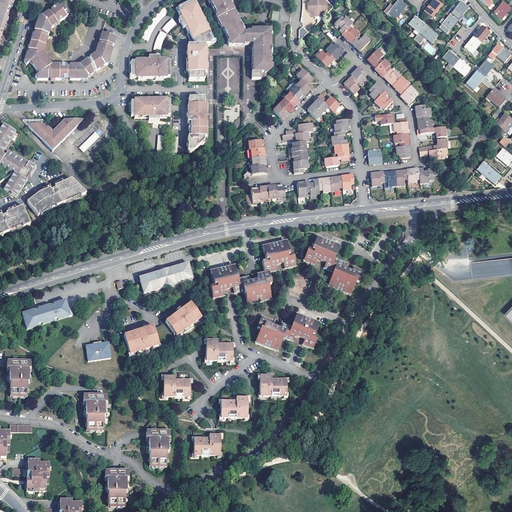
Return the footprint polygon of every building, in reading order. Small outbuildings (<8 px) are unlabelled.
[(0,0),(0,37),(1,34),(0,33),(0,30),(2,31),(4,24),(7,15),(5,14),(8,7),(10,8),(12,2),(13,2),(13,0),(0,0)] [(232,47),(243,47),(243,46),(243,34),(245,33),(239,21),(235,12),(233,8),(229,0),(206,0),(213,14),(214,14),(214,15),(215,16),(214,17),(217,24),(217,25),(218,27),(219,27),(220,30),(221,30),(223,34),(224,33),(226,37),(225,38),(227,42),(226,43),(228,47),(232,48),(232,47)] [(314,17),(321,17),(327,11),(327,4),(323,0),(310,0),(307,4),(307,11),(314,17)] [(424,13),(431,19),(442,6),(435,0),(424,13)] [(479,0),(489,8),(492,4),(491,2),(492,0),(479,0)] [(385,10),(396,20),(407,7),(399,1),(393,7),(390,5),(385,10)] [(204,77),(207,77),(206,65),(206,59),(206,51),(206,48),(209,47),(212,47),(211,44),(215,44),(194,2),(176,10),(181,20),(183,19),(184,22),(188,29),(186,30),(194,47),(187,47),(188,75),(189,75),(189,82),(204,82),(204,77)] [(469,9),(461,3),(456,9),(453,6),(447,13),(451,15),(458,22),(469,9)] [(494,14),(502,20),(511,10),(503,3),(494,14)] [(55,25),(54,25),(57,23),(58,24),(66,18),(64,15),(66,13),(63,8),(58,10),(56,7),(49,11),(50,12),(49,13),(48,14),(47,12),(40,16),(49,29),(55,25)] [(143,42),(149,44),(151,37),(154,33),(155,29),(158,26),(160,24),(164,19),(167,16),(169,14),(165,9),(163,11),(159,15),(155,20),(153,23),(150,26),(148,30),(145,35),(143,42)] [(272,11),(270,28),(276,29),(279,12),(272,11)] [(95,54),(102,35),(106,22),(100,17),(93,15),(83,45),(82,46),(72,53),(80,65),(87,60),(88,59),(89,58),(95,54)] [(438,29),(446,36),(458,22),(451,15),(438,29)] [(31,34),(29,41),(43,46),(45,39),(44,38),(45,35),(47,36),(49,29),(40,16),(37,18),(33,31),(34,31),(33,33),(33,35),(31,34)] [(466,28),(474,21),(471,17),(466,21),(465,19),(461,22),(466,28)] [(341,31),(340,32),(342,34),(343,35),(350,29),(353,25),(347,19),(345,21),(341,18),(334,25),(341,31)] [(415,18),(408,25),(415,31),(413,33),(417,36),(425,27),(415,18)] [(168,25),(164,30),(168,34),(173,30),(176,26),(173,21),(168,25)] [(413,40),(420,46),(422,42),(421,41),(423,39),(431,45),(438,38),(425,27),(417,36),(413,40)] [(299,31),(299,42),(308,33),(303,28),(302,28),(299,31)] [(481,44),(484,47),(488,42),(485,40),(490,34),(482,28),(473,38),(481,44)] [(251,74),(251,80),(253,80),(260,80),(261,80),(266,75),(267,75),(272,70),(272,69),(272,66),(271,66),(271,31),(271,29),(265,30),(255,30),(250,30),(250,32),(247,32),(245,33),(243,34),(243,46),(248,46),(248,45),(251,45),(251,47),(251,74)] [(350,29),(343,35),(347,39),(346,40),(348,42),(349,41),(350,43),(352,44),(358,38),(359,37),(360,35),(357,32),(356,33),(353,30),(352,31),(350,29)] [(95,54),(89,58),(95,72),(102,67),(106,66),(111,51),(110,50),(110,48),(111,47),(112,47),(115,40),(113,39),(114,37),(111,36),(110,33),(106,35),(105,36),(102,35),(99,43),(100,44),(99,47),(98,46),(95,54)] [(154,51),(161,51),(162,47),(163,43),(167,37),(162,33),(158,39),(156,45),(154,51)] [(359,51),(360,52),(370,42),(367,39),(366,40),(363,37),(362,37),(364,39),(361,41),(358,38),(352,44),(354,46),(354,47),(354,48),(355,47),(357,49),(356,50),(357,50),(358,49),(359,51)] [(464,49),(475,57),(478,53),(475,51),(481,44),(473,38),(464,49)] [(29,62),(33,68),(45,60),(41,54),(43,46),(29,41),(26,49),(28,50),(28,51),(27,53),(25,52),(22,62),(25,66),(29,62)] [(424,48),(432,55),(436,50),(428,44),(424,48)] [(334,48),(333,46),(327,52),(329,54),(335,60),(336,61),(338,58),(341,55),(342,56),(345,53),(337,46),(334,48)] [(492,53),(504,64),(510,57),(498,46),(492,53)] [(378,51),(368,61),(370,62),(371,63),(370,64),(370,65),(371,64),(376,69),(375,69),(376,70),(383,63),(380,61),(382,58),(383,58),(384,58),(380,55),(381,54),(378,51)] [(317,59),(326,68),(329,65),(330,66),(331,64),(335,60),(329,54),(326,57),(323,54),(325,53),(324,52),(321,56),(320,55),(317,59)] [(448,52),(442,59),(452,68),(459,61),(448,52)] [(170,56),(160,56),(160,58),(153,58),(149,58),(149,57),(131,57),(131,83),(170,82),(170,56)] [(88,59),(87,60),(92,74),(94,73),(95,72),(89,58),(88,59)] [(45,60),(33,68),(38,74),(34,78),(36,81),(46,81),(46,79),(47,79),(49,79),(49,81),(57,81),(57,66),(50,66),(45,60)] [(87,78),(92,74),(87,60),(80,65),(79,66),(69,66),(69,68),(65,68),(65,66),(57,66),(57,81),(65,81),(65,79),(67,79),(68,79),(68,81),(85,81),(87,78)] [(390,67),(385,61),(383,63),(376,70),(379,74),(384,78),(385,77),(391,71),(388,69),(390,67)] [(452,68),(463,77),(470,70),(459,61),(452,68)] [(493,68),(486,62),(477,72),(484,78),(486,80),(490,76),(488,75),(493,68)] [(365,79),(367,76),(359,68),(356,71),(357,72),(355,75),(352,78),(358,84),(361,86),(367,80),(365,79)] [(305,87),(309,84),(313,80),(304,71),(297,78),(302,83),(305,87)] [(391,84),(394,87),(402,78),(399,74),(398,75),(394,72),(393,73),(391,71),(385,77),(387,80),(389,81),(388,83),(390,84),(391,84)] [(466,85),(473,91),(484,78),(477,72),(466,85)] [(345,87),(354,96),(357,93),(356,92),(360,88),(359,88),(358,89),(356,86),(358,84),(352,78),(350,80),(350,79),(349,80),(350,81),(349,82),(347,83),(347,82),(346,83),(347,84),(345,87)] [(401,93),(403,95),(409,89),(407,87),(407,86),(405,83),(406,82),(402,78),(394,87),(396,90),(397,92),(399,92),(401,93)] [(308,94),(310,92),(305,87),(302,83),(296,89),(305,97),(308,94)] [(316,91),(309,84),(305,87),(310,92),(313,94),(316,91)] [(370,92),(372,94),(370,96),(376,102),(384,93),(385,93),(380,89),(377,85),(370,92)] [(403,100),(409,106),(416,99),(416,98),(415,99),(413,97),(415,94),(416,95),(417,95),(413,91),(414,91),(411,87),(409,89),(403,95),(401,97),(402,98),(404,100),(403,100)] [(302,101),(305,98),(305,97),(296,89),(296,88),(290,94),(291,95),(300,104),(302,101)] [(485,98),(491,103),(498,109),(505,101),(501,98),(492,90),(485,98)] [(381,110),(383,108),(386,110),(393,103),(387,97),(386,95),(384,93),(376,102),(374,103),(381,110)] [(300,104),(291,95),(285,101),(294,110),(297,107),(300,104)] [(325,106),(328,103),(321,96),(318,99),(325,106)] [(161,119),(168,119),(171,119),(171,100),(133,99),(133,118),(136,118),(136,119),(150,119),(150,121),(150,123),(156,123),(161,123),(161,121),(161,119)] [(315,102),(317,104),(315,105),(314,107),(322,115),(328,109),(325,106),(318,99),(315,102)] [(329,102),(328,103),(325,106),(328,109),(333,115),(340,108),(332,99),(329,102)] [(205,138),(206,138),(207,125),(207,114),(207,107),(206,107),(205,100),(190,100),(190,107),(189,107),(189,125),(191,125),(191,127),(191,136),(191,139),(189,139),(189,153),(194,153),(205,143),(205,138)] [(294,110),(285,101),(280,107),(287,115),(289,113),(290,112),(293,115),(296,112),(294,110)] [(274,113),(284,123),(287,120),(284,118),(286,116),(287,115),(280,107),(274,113)] [(308,113),(317,121),(322,115),(314,107),(311,109),(308,113)] [(425,107),(415,108),(415,109),(416,109),(416,111),(415,111),(415,112),(416,112),(416,113),(417,115),(416,115),(416,116),(417,116),(418,120),(429,118),(432,118),(431,113),(430,114),(429,109),(429,110),(425,111),(425,107)] [(52,117),(41,118),(42,139),(44,139),(44,142),(52,141),(52,139),(60,138),(60,142),(73,142),(73,138),(76,138),(76,141),(88,140),(88,137),(96,137),(96,140),(106,139),(106,137),(107,137),(106,114),(93,115),(93,113),(86,113),(86,115),(60,116),(60,115),(52,115),(52,117)] [(493,124),(505,134),(508,130),(507,128),(511,121),(504,115),(499,121),(497,120),(493,124)] [(381,127),(394,125),(393,123),(393,121),(393,120),(393,118),(391,119),(390,117),(375,118),(375,123),(380,122),(381,127)] [(420,128),(420,131),(433,130),(432,122),(429,122),(429,118),(418,120),(418,124),(419,124),(420,128)] [(335,127),(336,135),(345,134),(348,133),(347,126),(351,125),(351,122),(337,123),(337,126),(335,127)] [(0,164),(13,172),(14,173),(4,189),(16,197),(35,167),(28,163),(28,164),(8,152),(5,156),(2,154),(11,139),(15,142),(20,134),(3,124),(0,128),(0,164)] [(394,125),(395,133),(397,133),(398,137),(407,136),(409,136),(408,132),(407,132),(406,128),(406,124),(397,125),(394,125)] [(312,126),(300,127),(300,133),(300,135),(309,134),(314,134),(313,129),(312,129),(312,126)] [(418,132),(418,136),(419,136),(429,135),(432,135),(435,134),(435,137),(436,139),(446,138),(445,132),(444,132),(443,129),(433,130),(420,131),(418,132)] [(310,139),(309,134),(300,135),(297,136),(297,138),(297,140),(297,143),(299,143),(300,145),(306,144),(309,144),(309,139),(310,139)] [(332,139),(333,148),(335,148),(347,147),(346,143),(343,143),(343,138),(346,138),(345,134),(336,135),(335,135),(335,139),(332,139)] [(395,141),(396,146),(396,145),(400,145),(400,148),(409,148),(409,147),(408,140),(407,140),(407,138),(407,136),(398,137),(393,137),(394,142),(395,141)] [(504,136),(499,142),(505,147),(510,141),(504,136)] [(437,147),(430,148),(430,152),(446,151),(445,146),(447,146),(446,141),(436,142),(437,147)] [(264,146),(263,142),(249,143),(250,152),(251,152),(261,151),(260,149),(260,147),(264,146)] [(300,145),(295,145),(295,150),(289,150),(290,155),(306,153),(305,149),(306,149),(306,144),(300,145)] [(335,148),(335,157),(338,156),(338,159),(341,159),(348,158),(347,152),(347,147),(335,148)] [(400,157),(400,160),(410,159),(409,153),(409,148),(400,148),(397,149),(398,157),(400,157)] [(495,157),(507,166),(511,159),(511,157),(502,149),(495,157)] [(261,151),(251,152),(252,160),(264,158),(264,154),(263,151),(261,151)] [(446,151),(430,152),(431,156),(431,159),(431,162),(445,160),(446,155),(446,151)] [(308,162),(307,157),(306,157),(306,153),(290,155),(290,159),(296,159),(296,164),(308,162)] [(369,154),(370,166),(373,165),(374,166),(375,166),(377,166),(377,165),(383,164),(381,155),(378,155),(378,154),(374,154),(373,153),(369,154)] [(264,158),(252,160),(253,168),(262,167),(265,167),(265,162),(264,158)] [(326,166),(326,169),(339,168),(338,162),(338,159),(324,161),(325,166),(326,166)] [(295,173),(295,175),(304,174),(304,171),(307,171),(307,172),(308,172),(308,167),(309,167),(308,162),(296,164),(295,164),(295,168),(294,168),(294,169),(295,172),(295,173)] [(476,171),(493,186),(500,178),(482,163),(476,171)] [(122,166),(76,184),(86,195),(92,201),(131,185),(126,175),(122,166)] [(251,168),(252,176),(267,174),(266,171),(263,171),(263,169),(262,167),(253,168),(251,168)] [(408,181),(409,185),(416,184),(416,182),(420,181),(419,172),(419,170),(415,171),(415,172),(411,172),(407,173),(408,181)] [(432,171),(428,171),(428,173),(423,174),(423,171),(419,172),(420,181),(420,185),(429,184),(429,181),(433,181),(432,171)] [(395,174),(397,188),(401,188),(401,186),(406,186),(406,185),(405,185),(404,182),(408,181),(407,173),(407,172),(406,172),(404,173),(404,172),(403,172),(403,173),(402,173),(400,173),(399,173),(399,174),(395,174)] [(371,176),(373,188),(377,188),(377,186),(381,186),(381,185),(385,184),(384,174),(383,174),(383,175),(378,176),(378,175),(376,175),(375,175),(375,176),(371,176)] [(392,187),(392,189),(397,188),(395,174),(392,175),(392,174),(391,174),(389,174),(388,175),(388,174),(387,174),(387,175),(384,175),(384,174),(385,184),(388,184),(388,187),(387,188),(392,187)] [(351,186),(354,186),(353,177),(346,178),(343,179),(342,179),(342,180),(343,190),(343,193),(348,192),(348,191),(351,191),(351,186)] [(40,195),(28,204),(39,219),(50,210),(55,208),(57,208),(66,204),(67,202),(79,197),(81,197),(86,195),(76,184),(71,180),(55,188),(56,190),(52,192),(49,193),(48,191),(40,195)] [(339,190),(343,190),(342,180),(336,180),(330,181),(332,193),(340,192),(339,190)] [(323,194),(332,193),(330,181),(326,182),(319,182),(320,192),(323,192),(323,194)] [(311,196),(320,196),(320,192),(319,182),(314,182),(314,183),(314,185),(311,185),(310,185),(309,183),(306,184),(306,185),(307,194),(310,194),(311,196)] [(298,186),(299,198),(307,198),(307,194),(306,185),(302,185),(298,186)] [(269,201),(277,200),(276,189),(274,189),(271,190),(270,188),(268,189),(269,201)] [(286,200),(284,188),(281,188),(276,189),(277,200),(278,201),(286,200)] [(261,201),(269,201),(268,189),(265,189),(265,190),(263,191),(260,191),(261,201)] [(252,192),(252,197),(253,204),(261,203),(261,201),(260,191),(256,191),(252,192)] [(2,215),(0,215),(0,235),(1,235),(3,235),(11,232),(11,231),(22,226),(23,229),(30,226),(23,207),(9,213),(10,214),(7,216),(2,217),(2,215)] [(350,296),(352,290),(354,285),(356,283),(357,283),(359,284),(364,273),(354,269),(351,274),(350,278),(347,277),(349,273),(346,272),(345,274),(343,273),(340,272),(341,270),(343,265),(334,261),(336,256),(335,255),(336,253),(337,254),(339,248),(317,239),(315,244),(316,244),(314,249),(313,249),(312,252),(311,252),(309,251),(304,263),(314,267),(316,261),(316,260),(319,260),(321,261),(321,262),(324,264),(325,261),(327,262),(326,265),(324,271),(333,274),(336,275),(335,278),(333,277),(331,282),(330,282),(328,288),(350,296)] [(211,272),(212,278),(213,278),(214,283),(213,283),(213,287),(211,287),(214,299),(224,297),(222,291),(222,290),(224,289),(227,289),(227,290),(231,289),(230,286),(233,286),(233,289),(235,294),(244,292),(245,295),(246,295),(247,300),(246,300),(248,306),(270,301),(269,295),(267,290),(268,290),(267,287),(269,287),(271,286),(268,274),(276,273),(274,265),(278,264),(278,265),(280,265),(282,264),(281,262),(283,261),(285,270),(295,268),(293,256),(290,257),(289,257),(288,253),(287,254),(286,249),(287,248),(286,243),(263,248),(264,254),(265,254),(266,259),(265,259),(266,262),(262,263),(265,275),(258,277),(259,282),(260,285),(257,286),(256,283),(253,284),(253,285),(251,286),(249,286),(249,285),(247,279),(237,281),(236,278),(234,273),(235,273),(234,267),(211,272)] [(139,279),(140,281),(164,274),(189,266),(188,264),(139,279)] [(193,279),(189,266),(164,274),(140,281),(144,294),(193,279)] [(72,317),(67,311),(65,312),(65,310),(66,309),(64,301),(36,310),(21,315),(26,331),(38,327),(38,325),(41,324),(42,326),(54,322),(53,321),(57,319),(58,321),(72,317)] [(131,359),(160,350),(164,349),(169,348),(173,346),(177,344),(180,343),(204,324),(190,305),(180,312),(165,324),(163,325),(161,327),(157,329),(154,329),(153,328),(145,330),(146,332),(138,334),(132,336),(131,334),(124,337),(131,359)] [(280,338),(282,339),(292,343),(294,338),(295,335),(297,336),(296,339),(300,340),(300,339),(302,340),(305,341),(304,342),(302,348),(312,352),(316,340),(314,339),(313,338),(314,335),(315,330),(316,330),(318,325),(297,316),(294,321),(295,322),(293,326),(292,326),(291,329),(282,326),(279,332),(279,333),(274,331),(275,330),(272,328),(270,331),(268,330),(269,327),(271,322),(262,318),(257,329),(260,330),(261,331),(260,332),(261,333),(258,339),(257,339),(255,344),(277,353),(280,346),(279,346),(281,341),(279,341),(280,338)] [(111,356),(109,343),(91,346),(86,347),(88,360),(111,356)] [(233,347),(231,346),(224,346),(224,343),(219,343),(208,343),(206,343),(206,346),(206,360),(206,363),(209,362),(218,363),(225,362),(230,363),(232,362),(232,360),(233,349),(233,347)] [(9,374),(9,377),(9,379),(9,384),(10,384),(10,391),(10,394),(10,398),(12,398),(17,398),(19,398),(24,398),(27,398),(27,394),(27,391),(27,384),(28,384),(28,377),(28,373),(29,370),(30,370),(31,362),(25,362),(19,362),(18,362),(12,362),(7,362),(7,370),(9,370),(9,374)] [(166,398),(175,398),(182,398),(187,398),(190,398),(190,395),(190,385),(190,382),(188,382),(181,382),(181,378),(177,378),(165,378),(164,378),(164,382),(164,395),(164,398),(166,398)] [(286,381),(284,382),(278,381),(278,378),(275,378),(263,378),(260,378),(260,380),(261,395),(261,398),(263,398),(272,397),(279,397),(284,397),(287,397),(287,395),(286,384),(286,381)] [(85,408),(85,411),(85,414),(85,418),(86,418),(86,425),(86,428),(86,432),(88,432),(93,432),(95,432),(101,432),(103,432),(103,428),(103,425),(104,418),(105,418),(105,412),(105,408),(105,404),(107,404),(107,397),(102,397),(96,397),(94,397),(88,397),(83,397),(83,403),(85,404),(85,408)] [(224,421),(228,420),(236,421),(245,421),(248,421),(248,418),(247,404),(247,401),(245,401),(234,401),(230,401),(230,404),(224,404),(221,404),(221,407),(221,418),(221,420),(224,421)] [(9,430),(10,434),(32,434),(32,426),(10,426),(9,430)] [(10,434),(9,430),(0,429),(0,460),(3,461),(6,461),(6,453),(9,452),(9,439),(9,435),(10,434)] [(148,450),(148,454),(150,454),(149,461),(149,464),(149,468),(151,468),(157,468),(158,468),(164,468),(166,468),(166,464),(166,461),(166,454),(168,454),(168,447),(168,443),(168,440),(170,440),(170,433),(165,432),(159,432),(158,432),(152,432),(146,432),(146,440),(148,440),(148,443),(148,447),(148,450)] [(220,437),(218,437),(207,437),(203,437),(203,441),(196,441),(194,441),(194,443),(194,454),(194,457),(196,457),(201,456),(208,456),(217,456),(220,456),(220,454),(220,440),(220,437)] [(49,485),(49,471),(49,467),(49,462),(27,462),(27,466),(27,469),(27,470),(12,470),(12,478),(26,478),(26,482),(26,486),(26,491),(26,493),(38,493),(42,493),(45,493),(45,486),(49,485)] [(125,494),(126,494),(126,489),(126,487),(126,483),(127,480),(129,480),(129,472),(123,472),(117,472),(116,472),(110,472),(105,472),(105,479),(107,479),(107,483),(107,487),(106,494),(108,494),(108,501),(108,504),(107,508),(110,508),(115,508),(117,508),(122,508),(125,508),(125,504),(125,501),(125,494)] [(81,511),(81,507),(81,501),(60,501),(60,505),(60,509),(60,510),(45,510),(44,511),(81,511)]
